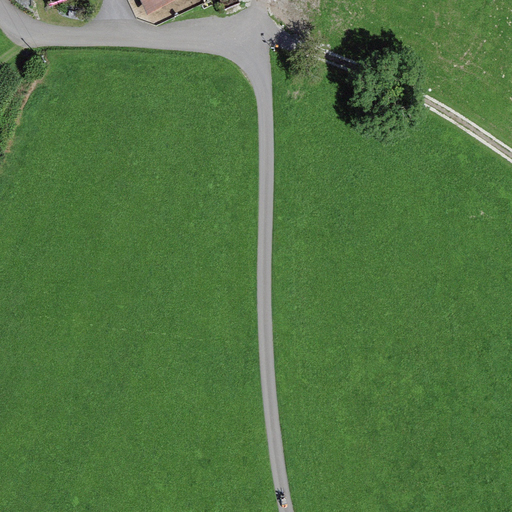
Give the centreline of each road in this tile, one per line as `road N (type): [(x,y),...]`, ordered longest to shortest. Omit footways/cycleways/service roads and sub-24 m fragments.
road 1 (unclassified): [(0,10),(15,27),(46,37),(244,49),(263,81),(264,317),(287,511)]
road 2 (track): [(511,151),(395,85),(299,46),(276,41),(244,49),(257,0)]
